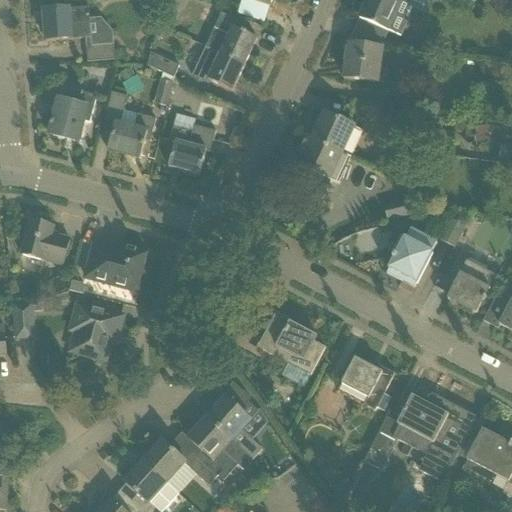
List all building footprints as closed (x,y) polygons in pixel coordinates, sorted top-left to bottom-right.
[(167,0),(167,2),(182,9),(186,0),(167,0)] [(245,0),(270,8),(272,0),(245,0)] [(360,19),(360,20),(390,35),(391,34),(402,39),(409,22),(406,20),(414,0),(369,0),(368,3),(364,1),(357,16),(361,18),(361,20),(360,19)] [(91,39),(90,26),(91,26),(89,9),(44,12),(46,43),(75,41),(75,40),(91,39)] [(228,41),(221,56),(245,67),(257,40),(233,29),(219,23),(214,35),(228,41)] [(114,46),(86,48),(88,63),(115,61),(114,46)] [(383,51),(349,46),(344,81),(378,85),(383,51)] [(210,83),(233,93),(245,67),(221,56),(206,48),(192,78),(208,85),(210,83)] [(158,57),(152,68),(165,74),(174,79),(180,68),(158,57)] [(125,83),(136,77),(131,69),(120,75),(125,83)] [(175,80),(163,75),(154,105),(167,108),(175,80)] [(97,98),(83,94),(63,89),(54,123),(52,122),(51,126),(52,127),(50,137),(79,144),(85,123),(90,124),(97,98)] [(105,121),(120,125),(127,97),(112,93),(105,121)] [(175,128),(193,129),(195,107),(177,105),(175,128)] [(391,115),(380,120),(386,134),(393,130),(405,131),(406,117),(391,115)] [(324,116),(313,140),(350,158),(361,132),(324,116)] [(115,127),(109,153),(110,153),(111,149),(140,157),(139,161),(140,161),(147,134),(150,135),(154,121),(137,117),(134,131),(115,127)] [(216,133),(195,127),(193,133),(172,127),(169,142),(176,143),(169,169),(200,177),(207,152),(211,153),(216,133)] [(339,185),(350,158),(313,140),(312,141),(307,138),(299,155),(305,158),(300,168),(339,186),(339,185)] [(390,221),(415,218),(413,202),(388,205),(390,221)] [(62,269),(71,241),(52,236),(54,228),(31,222),(20,256),(62,269)] [(417,285),(433,255),(432,255),(437,245),(413,232),(408,241),(406,240),(406,241),(402,238),(393,255),(397,257),(389,271),(387,275),(403,283),(405,279),(409,281),(408,283),(409,286),(414,289),(417,285)] [(125,283),(142,288),(146,272),(142,271),(147,253),(124,247),(122,253),(95,246),(85,281),(123,291),(125,283)] [(448,301),(477,315),(484,301),(486,302),(490,293),(488,292),(495,278),(466,264),(448,301)] [(57,297),(69,291),(62,278),(50,283),(57,297)] [(84,296),(86,289),(84,285),(72,282),(70,292),(84,296)] [(495,299),(484,322),(498,330),(500,327),(511,332),(511,289),(505,286),(498,300),(495,299)] [(120,336),(124,318),(79,304),(70,335),(76,337),(70,354),(92,360),(95,350),(109,354),(114,334),(120,336)] [(35,340),(33,305),(14,306),(16,341),(35,340)] [(291,331),(289,331),(293,323),(277,314),(264,339),(270,342),(264,354),(288,367),(282,379),(304,390),(310,378),(311,378),(326,350),(297,335),(295,340),(288,337),(291,331)] [(340,392),(367,406),(367,408),(377,413),(395,376),(379,367),(376,371),(356,361),(340,392)] [(477,419),(476,418),(475,420),(439,401),(435,410),(413,398),(399,425),(386,419),(364,463),(382,472),(398,442),(408,447),(415,434),(435,444),(419,473),(434,482),(426,498),(434,503),(458,456),(469,435),(477,419)] [(226,399),(206,420),(252,463),(263,451),(242,432),(251,422),(259,413),(248,404),(241,413),(226,399)] [(203,453),(196,461),(217,479),(223,472),(215,464),(223,454),(243,472),(252,463),(206,420),(188,440),(203,453)] [(511,443),(509,449),(501,445),(503,442),(484,432),(483,431),(479,440),(469,435),(458,456),(467,462),(495,476),(509,484),(508,485),(511,486),(511,443)] [(162,442),(143,463),(167,485),(186,465),(162,442)] [(209,488),(217,479),(196,461),(188,469),(209,488)] [(167,485),(143,463),(124,483),(148,506),(150,504),(154,508),(150,511),(164,511),(179,496),(167,485)] [(124,511),(112,501),(101,511),(124,511)]
